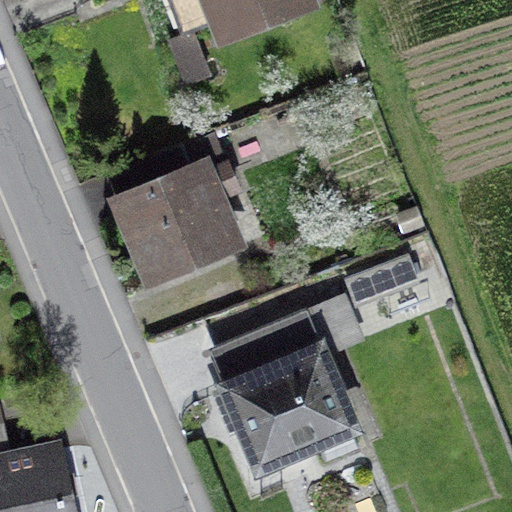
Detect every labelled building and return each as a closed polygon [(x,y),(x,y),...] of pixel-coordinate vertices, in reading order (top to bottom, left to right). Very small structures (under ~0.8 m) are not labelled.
[(191,0),(215,60),(328,15),(322,0),(191,0)] [(204,154),(108,194),(146,284),(241,244),(204,154)] [(411,256),(347,279),(358,310),(422,286),(411,256)] [(323,333),(217,378),(255,468),(361,424),(323,333)] [(77,511),(60,439),(0,453),(0,511),(77,511)]
